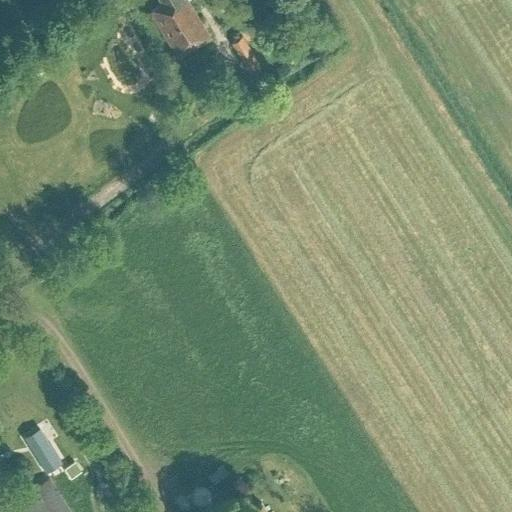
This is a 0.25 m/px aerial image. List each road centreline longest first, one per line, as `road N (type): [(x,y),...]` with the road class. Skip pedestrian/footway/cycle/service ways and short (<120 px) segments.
road 1 (track): [(0,293),(52,329),(169,511)]
road 2 (track): [(0,267),(157,159),(184,134),(192,90)]
